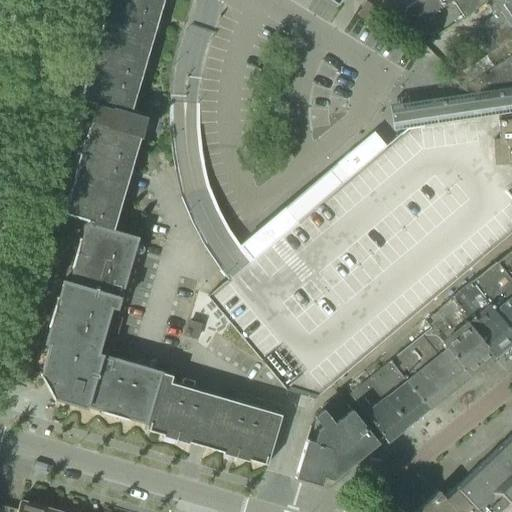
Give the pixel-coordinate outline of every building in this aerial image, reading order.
[(108,226),(120,185),(134,137),(141,139),(147,119),(125,112),(157,0),(109,0),(93,57),(100,59),(93,85),(86,83),(80,100),(86,102),(81,120),(90,122),(85,141),(93,143),(85,169),(77,167),(68,200),(75,203),(71,217),(86,221),(113,229),(114,227),(108,226)] [(418,21),(443,5),(450,0),(452,0),(464,17),(485,3),(489,0),(413,0),(403,7),(405,9),(410,7),(418,21)] [(511,0),(489,0),(485,3),(494,16),(496,14),(503,25),(507,22),(511,19),(511,0)] [(367,21),(375,7),(365,1),(356,15),(367,21)] [(468,81),(511,52),(511,19),(507,22),(508,23),(488,37),(479,42),(487,54),(461,70),(468,81)] [(463,85),(472,93),(511,87),(511,52),(468,81),(463,85)] [(219,268),(227,280),(206,297),(287,391),(290,389),(316,397),(511,232),(511,200),(504,190),(511,183),(511,112),(407,129),(385,147),(374,133),(352,151),(341,160),(342,160),(239,247),(242,251),(219,268)] [(172,376),(161,373),(145,368),(146,367),(116,359),(115,360),(97,354),(100,343),(102,343),(102,340),(114,344),(122,318),(110,315),(110,313),(109,313),(111,308),(116,310),(124,285),(125,285),(133,255),(132,254),(137,239),(112,232),(113,229),(86,221),(81,239),(80,239),(71,269),(72,269),(68,282),(63,281),(58,297),(56,297),(48,327),(49,327),(44,344),(49,345),(41,372),(39,373),(54,402),(55,400),(86,409),(87,407),(100,411),(100,412),(130,421),(130,420),(147,425),(146,430),(164,435),(166,428),(178,432),(176,439),(191,439),(190,443),(223,453),(225,447),(250,458),(250,460),(267,466),(282,416),(170,383),(172,376)] [(496,264),(511,284),(511,252),(498,264),(497,263),(496,264)] [(511,332),(511,284),(496,264),(473,283),(511,332)] [(450,300),(451,301),(493,356),(511,340),(511,332),(473,283),(472,282),(450,300)] [(439,312),(425,323),(432,331),(468,376),(493,356),(451,301),(438,311),(439,312)] [(186,335),(196,338),(200,326),(190,323),(186,335)] [(468,376),(432,331),(392,362),(428,407),(468,376)] [(371,379),(407,423),(428,407),(392,362),(381,370),(371,379)] [(407,423),(371,379),(360,388),(350,396),(385,441),(407,423)] [(378,444),(351,411),(337,393),(319,408),(322,411),(314,417),(322,427),(317,431),(322,438),(317,437),(316,443),(306,440),(294,479),(322,487),(325,477),(334,479),(378,444)] [(511,511),(511,431),(458,483),(459,484),(448,494),(441,485),(435,490),(412,511),(511,511)] [(56,511),(20,502),(16,511),(56,511)]
